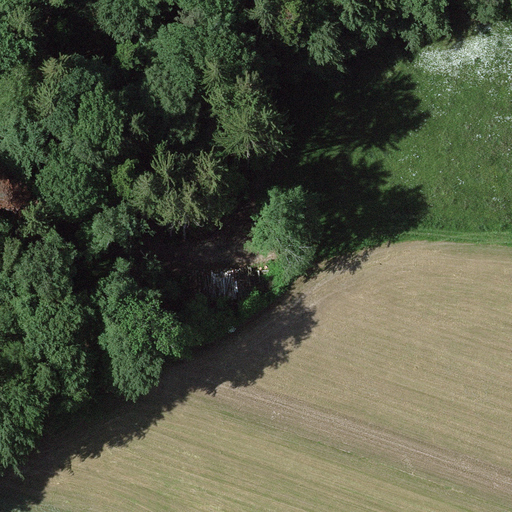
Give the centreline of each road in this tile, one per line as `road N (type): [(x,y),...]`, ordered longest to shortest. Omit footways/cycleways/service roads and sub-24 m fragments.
road 1 (track): [(511,239),(397,227),(170,253),(0,239)]
road 2 (track): [(170,253),(0,339)]
